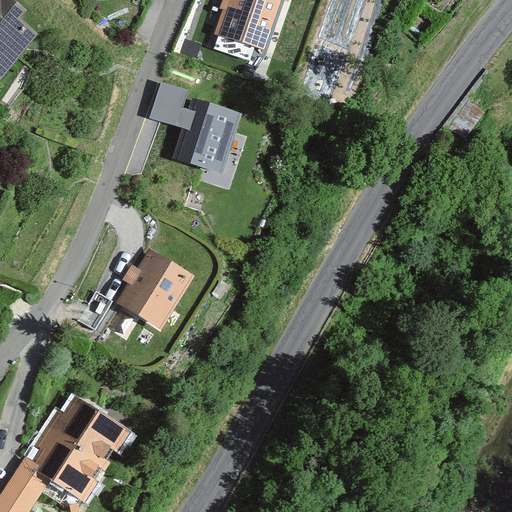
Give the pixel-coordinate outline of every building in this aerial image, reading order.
[(1,0),(0,0),(0,78),(34,40),(16,24),(21,17),(1,0)] [(282,0),(223,0),(210,38),(255,54),(273,2),(281,5),(282,0)] [(221,172),(240,115),(195,101),(191,112),(182,109),(188,91),(161,82),(150,117),(184,128),(174,157),(221,172)] [(192,273),(151,249),(117,305),(158,329),(192,273)] [(78,399),(31,466),(57,483),(84,503),(131,435),(78,399)] [(27,511),(48,479),(22,462),(0,497),(0,511),(27,511)]
